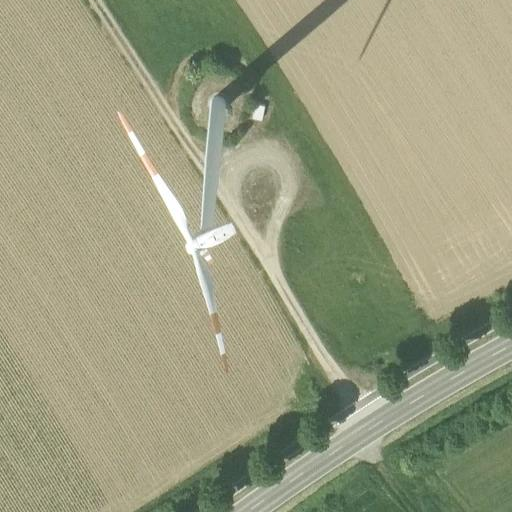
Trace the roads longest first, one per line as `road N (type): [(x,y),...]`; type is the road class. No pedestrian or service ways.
road 1 (track): [(369,438),(233,208),(235,180),(252,164),(272,162),(283,178),(270,261)]
road 2 (secondary): [(261,511),(511,352)]
road 3 (track): [(87,0),(241,230)]
